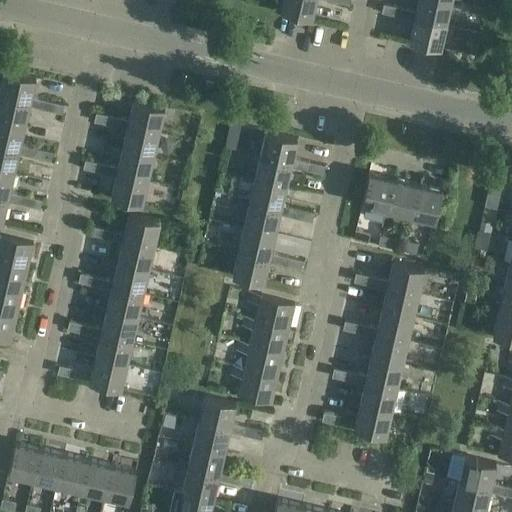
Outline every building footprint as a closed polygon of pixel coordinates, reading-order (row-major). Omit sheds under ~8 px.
[(282,0),(280,8),(311,15),(314,0),(282,0)] [(417,0),(415,9),(414,13),(446,20),(450,0),(417,0)] [(397,13),(399,5),(383,1),(381,10),(397,13)] [(440,45),(446,20),(414,13),(415,9),(399,5),(397,13),(413,17),(409,37),(440,45)] [(45,107),(47,99),(31,95),(35,75),(3,67),(0,80),(0,92),(30,99),(29,104),(45,107)] [(29,104),(30,99),(0,92),(0,117),(24,123),(29,104)] [(158,129),(163,104),(132,97),(128,117),(111,114),(110,122),(125,126),(126,122),(158,129)] [(47,99),(45,107),(61,111),(63,102),(47,99)] [(110,122),(111,114),(96,110),(94,119),(110,122)] [(34,155),(36,146),(20,142),(24,123),(0,117),(0,142),(19,147),(17,151),(34,155)] [(126,122),(125,126),(121,146),(152,153),(158,129),(126,122)] [(306,168),(308,160),(292,156),(297,135),(266,128),(260,153),(291,160),(290,165),(306,168)] [(17,151),(19,147),(0,142),(0,167),(13,170),(17,151)] [(36,146),(34,155),(50,159),(52,149),(36,146)] [(147,176),(152,153),(121,146),(117,165),(101,161),(99,170),(115,174),(116,169),(147,176)] [(290,165),(291,160),(260,153),(255,176),(286,183),(290,165)] [(99,170),(101,161),(85,157),(83,167),(99,170)] [(308,160),(306,168),(323,172),(325,163),(308,160)] [(23,203),(25,194),(9,191),(13,170),(0,167),(0,192),(8,194),(7,199),(23,203)] [(116,169),(115,174),(110,194),(141,201),(147,176),(116,169)] [(387,207),(394,176),(369,170),(362,201),(387,207)] [(296,215),(298,207),(281,204),(286,183),(255,176),(250,200),(281,207),(280,211),(296,215)] [(410,212),(417,181),(394,176),(387,207),(410,212)] [(417,181),(410,212),(435,218),(442,187),(417,181)] [(25,194),(23,203),(39,206),(41,198),(25,194)] [(280,211),(281,207),(250,200),(244,224),(276,231),(280,211)] [(298,207),(296,215),(312,219),(314,211),(298,207)] [(153,242),(159,217),(128,210),(123,231),(107,227),(105,236),(121,239),(122,235),(153,242)] [(105,236),(107,227),(91,223),(89,232),(105,236)] [(285,263),(287,255),(271,251),(276,231),(244,224),(239,247),(270,254),(269,259),(285,263)] [(367,240),(369,230),(355,227),(353,237),(367,240)] [(0,259),(27,265),(33,240),(0,232),(0,259)] [(391,245),(393,236),(379,233),(377,242),(391,245)] [(122,235),(121,239),(117,259),(148,266),(153,242),(122,235)] [(415,251),(417,242),(403,238),(401,248),(415,251)] [(269,259),(270,254),(239,247),(233,272),(265,279),(269,259)] [(287,255),(285,263),(301,267),(303,258),(287,255)] [(419,289),(424,264),(394,257),(389,278),(373,274),(371,283),(387,286),(388,282),(419,289)] [(0,259),(0,284),(21,290),(27,265),(0,259)] [(142,290),(148,266),(117,259),(112,278),(96,274),(94,283),(110,287),(111,283),(142,290)] [(511,261),(509,261),(503,285),(511,286),(511,261)] [(94,283),(96,274),(80,271),(77,280),(94,283)] [(371,283),(373,274),(356,271),(355,279),(371,283)] [(388,282),(387,286),(383,306),(413,313),(419,289),(388,282)] [(111,283),(110,287),(106,306),(137,314),(142,290),(111,283)] [(0,284),(0,310),(16,314),(21,290),(0,284)] [(511,286),(503,285),(498,308),(511,311),(511,286)] [(256,318),(290,326),(296,300),(262,292),(262,291),(251,289),(249,297),(260,300),(256,316),(256,318)] [(131,337),(137,314),(106,306),(101,326),(85,323),(83,331),(99,334),(100,330),(131,337)] [(408,336),(413,313),(383,306),(378,326),(362,322),(360,330),(376,334),(377,329),(408,336)] [(511,311),(498,308),(492,333),(511,337),(511,311)] [(0,310),(0,336),(10,339),(16,314),(0,310)] [(256,318),(256,316),(245,313),(243,323),(254,326),(250,341),(250,342),(284,350),(290,326),(256,318)] [(360,330),(362,322),(345,318),(343,326),(360,330)] [(83,331),(85,323),(68,319),(67,327),(83,331)] [(377,329),(376,334),(372,353),(403,360),(408,336),(377,329)] [(100,330),(99,334),(95,354),(126,361),(131,337),(100,330)] [(250,342),(250,341),(239,338),(237,348),(248,350),(245,365),(244,366),(278,374),(284,350),(250,342)] [(397,384),(403,360),(372,353),(367,373),(351,369),(349,378),(365,382),(366,377),(397,384)] [(120,386),(126,361),(95,354),(89,379),(120,386)] [(244,366),(245,365),(234,362),(231,372),(242,375),(239,391),(272,399),(278,374),(244,366)] [(73,375),(75,367),(58,363),(56,371),(73,375)] [(349,378),(351,369),(335,366),(333,374),(349,378)] [(511,375),(504,374),(502,383),(511,385),(511,387),(509,401),(508,403),(511,403),(511,375)] [(366,377),(365,382),(361,400),(392,407),(397,384),(366,377)] [(246,433),(248,424),(231,420),(236,399),(204,392),(199,417),(230,424),(229,429),(246,433)] [(511,403),(508,403),(509,401),(498,399),(496,408),(506,411),(503,426),(503,427),(511,429),(511,403)] [(386,432),(392,407),(361,400),(355,425),(386,432)] [(339,421),(341,413),(324,410),(323,417),(339,421)] [(229,429),(230,424),(199,417),(193,440),(225,448),(229,429)] [(511,429),(503,427),(503,426),(493,423),(491,433),(501,435),(497,453),(511,456),(511,429)] [(248,424),(246,433),(262,437),(264,428),(248,424)] [(32,476),(39,445),(14,440),(7,471),(32,476)] [(235,480),(237,471),(220,467),(225,448),(193,440),(187,464),(219,472),(218,477),(235,480)] [(56,482),(63,451),(39,445),(32,476),(56,482)] [(79,487),(87,456),(63,451),(56,482),(79,487)] [(505,494),(507,485),(491,481),(496,460),(464,453),(459,478),(490,485),(489,490),(505,494)] [(103,493),(110,462),(87,456),(79,487),(103,493)] [(110,462),(103,493),(128,499),(135,468),(110,462)] [(218,477),(219,472),(187,464),(182,488),(214,496),(218,477)] [(237,471),(235,480),(251,484),(253,475),(237,471)] [(489,490),(490,485),(459,478),(453,501),(485,509),(489,490)] [(209,511),(214,496),(182,488),(176,511),(209,511)] [(300,511),(303,502),(278,496),(274,511),(300,511)] [(0,506),(13,509),(15,500),(1,497),(0,501),(0,506)] [(484,511),(485,509),(453,501),(450,511),(484,511)] [(24,511),(38,511),(40,505),(25,502),(23,511),(24,511)] [(325,511),(326,507),(303,502),(300,511),(325,511)]
